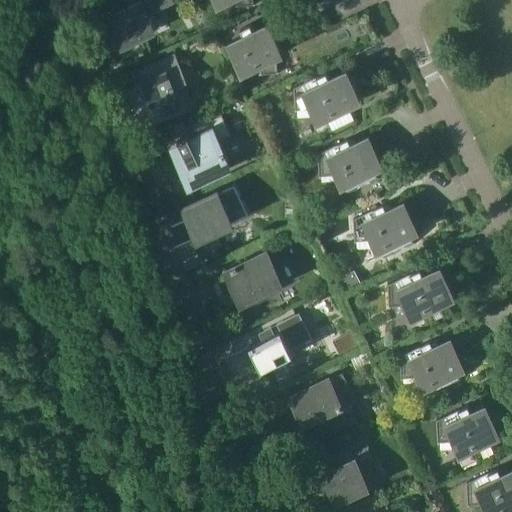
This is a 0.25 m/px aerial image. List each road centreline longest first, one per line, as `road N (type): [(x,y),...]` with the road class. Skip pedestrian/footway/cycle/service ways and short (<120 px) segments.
road 1 (residential): [(279,511),(62,4),(71,0)]
road 2 (residential): [(511,235),(396,5)]
